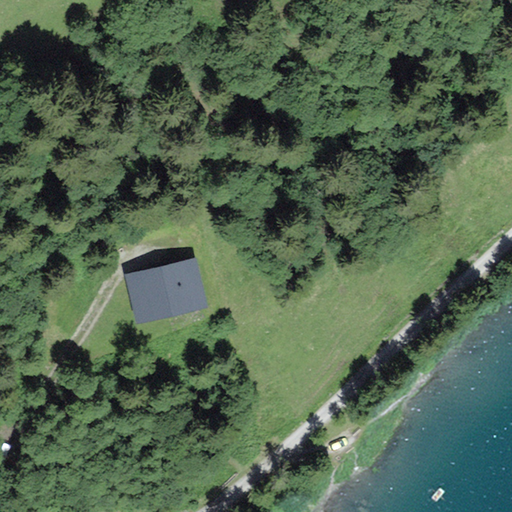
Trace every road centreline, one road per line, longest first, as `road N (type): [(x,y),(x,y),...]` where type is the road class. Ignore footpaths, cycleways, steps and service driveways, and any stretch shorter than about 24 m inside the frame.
road 1 (track): [(511,240),(340,401),(199,511)]
road 2 (track): [(0,482),(49,383),(126,262)]
